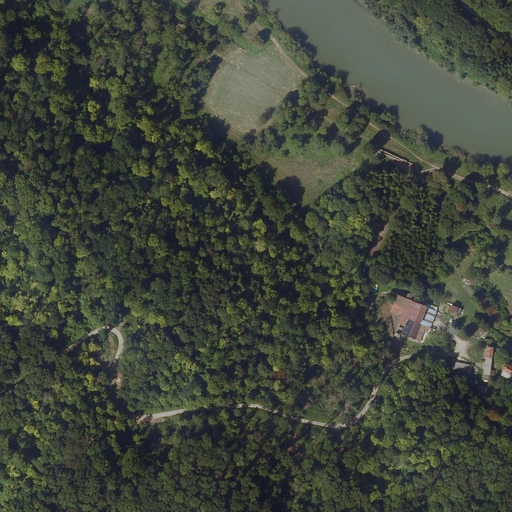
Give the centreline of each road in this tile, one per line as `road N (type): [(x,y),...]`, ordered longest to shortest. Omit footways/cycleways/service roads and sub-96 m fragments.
road 1 (track): [(452,354),(390,364),(353,420),(327,425),(240,405),(129,414),(114,400),(112,379),(125,353),(120,328),(106,327),(0,392)]
road 2 (track): [(243,0),(286,60),(337,100),(385,134),(511,198)]
road 3 (track): [(428,162),(378,244),(368,277),(390,364)]
